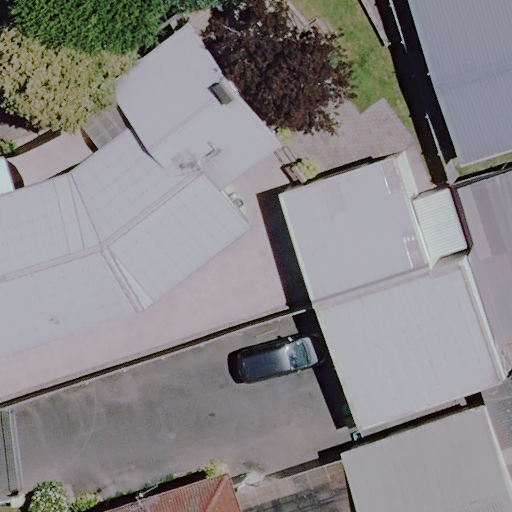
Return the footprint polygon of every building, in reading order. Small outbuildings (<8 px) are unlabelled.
[(511,149),(511,0),(423,0),(470,161),(511,149)] [(280,142),(207,17),(108,78),(146,140),(13,184),(4,155),(0,156),(0,356),(169,300),(232,236),(212,176),(280,142)] [(360,428),(488,389),(508,383),(438,150),(289,196),(360,428)] [(511,511),(511,467),(488,389),(360,428),(364,442),(348,447),(367,511),(511,511)] [(248,511),(234,471),(114,511),(248,511)]
